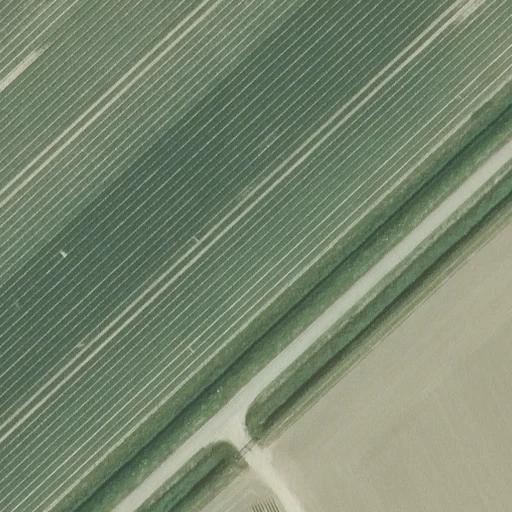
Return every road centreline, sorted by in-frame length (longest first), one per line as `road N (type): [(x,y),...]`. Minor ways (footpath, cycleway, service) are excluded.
road 1 (unclassified): [(122,511),(511,146)]
road 2 (unknown): [(297,511),(280,478),(220,420)]
